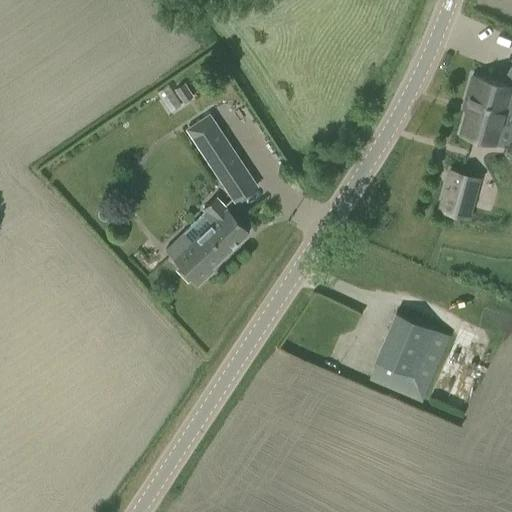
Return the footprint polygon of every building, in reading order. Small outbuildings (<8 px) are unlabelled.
[(466,111),(459,134),(495,144),(506,103),(511,104),(511,86),(472,75),(463,106),(469,108),(468,112),(466,111)] [(192,96),(183,83),(175,88),(184,102),(192,96)] [(241,162),(209,114),(187,129),(219,177),(241,162)] [(449,171),(438,211),(468,220),(479,180),(449,171)] [(249,231),(227,208),(226,208),(215,197),(203,208),(214,220),(188,244),(180,235),(165,250),(197,284),(213,269),(210,267),(249,231)] [(427,390),(451,338),(396,312),(379,349),(383,350),(370,378),(421,401),(427,390)]
